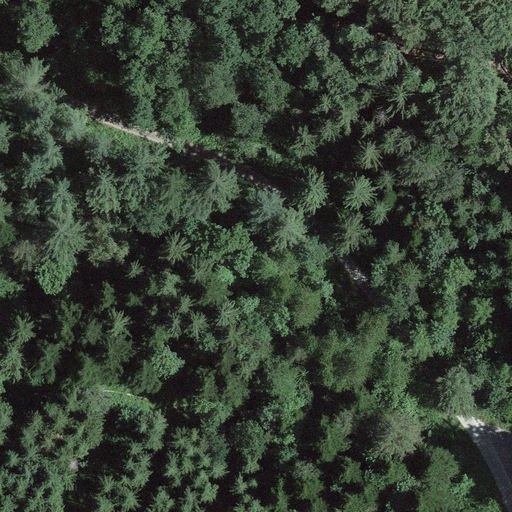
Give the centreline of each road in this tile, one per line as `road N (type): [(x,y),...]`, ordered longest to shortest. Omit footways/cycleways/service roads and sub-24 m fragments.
road 1 (track): [(511,505),(476,431),(311,222),(268,185),(79,106),(0,52)]
road 2 (track): [(0,395),(95,392),(158,401),(253,448),(291,477),(375,416),(405,410),(511,439)]
